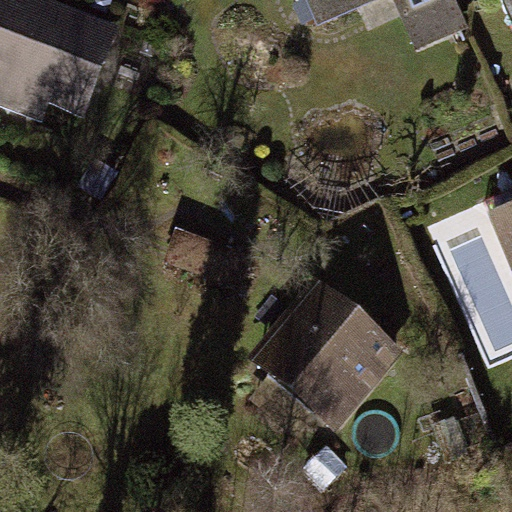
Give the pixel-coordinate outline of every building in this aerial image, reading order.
[(291,0),(310,39),(387,2),(416,63),(470,37),(452,0),(291,0)] [(511,0),(486,0),(511,52),(511,50),(511,0)] [(37,93),(70,106),(96,39),(0,1),(0,102),(29,114),(37,93)] [(174,265),(234,288),(245,258),(185,235),(174,265)] [(315,291),(260,357),(334,418),(389,352),(315,291)]
